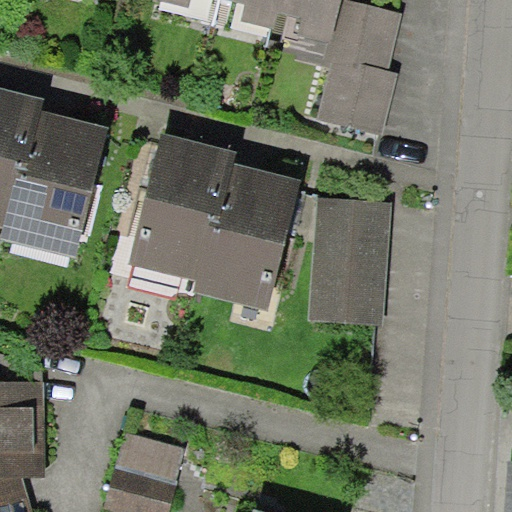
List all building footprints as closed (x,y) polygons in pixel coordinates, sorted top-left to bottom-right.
[(186,9),(188,0),(157,0),(157,2),(186,9)] [(243,23),(272,30),(277,10),(279,0),(235,0),(248,3),(243,23)] [(301,37),(330,44),(340,3),(340,0),(279,0),(277,10),(306,17),(301,37)] [(330,44),(325,62),(335,65),(384,77),(399,17),(340,3),(330,44)] [(335,65),(321,124),(380,138),(394,79),(384,77),(335,65)] [(35,106),(0,97),(0,219),(7,221),(32,118),(35,106)] [(71,256),(101,135),(32,118),(7,221),(4,233),(40,242),(38,248),(71,256)] [(229,161),(160,144),(130,264),(156,271),(158,265),(201,275),(226,173),(229,161)] [(266,310),(296,189),(226,173),(201,275),(198,287),(234,296),(233,302),(266,310)] [(382,202),(323,198),(314,318),(374,322),(382,202)] [(0,511),(26,511),(29,511),(18,470),(38,471),(36,385),(11,384),(14,362),(0,358),(0,511)] [(166,511),(183,455),(122,438),(105,500),(146,511),(166,511)]
